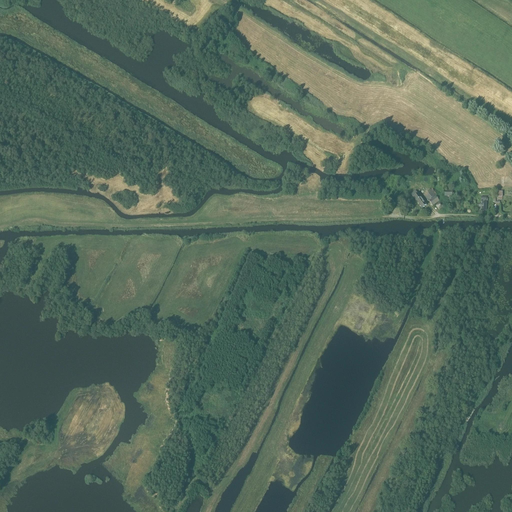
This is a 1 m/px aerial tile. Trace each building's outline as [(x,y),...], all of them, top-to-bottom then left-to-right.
[(474,188),(501,187),(501,177),(473,178),(474,188)] [(428,201),(435,195),(431,190),(424,195),(428,201)] [(417,194),(415,191),(410,194),(417,203),(421,199),(418,194),(417,194)] [(433,206),(439,201),(436,197),(429,201),(433,206)] [(486,210),(486,203),(486,198),(481,198),(481,205),(478,205),(478,208),(480,208),(480,210),(480,211),(481,211),(484,212),(484,210),(486,210)] [(421,209),(426,205),(421,199),(417,203),(421,209)]
